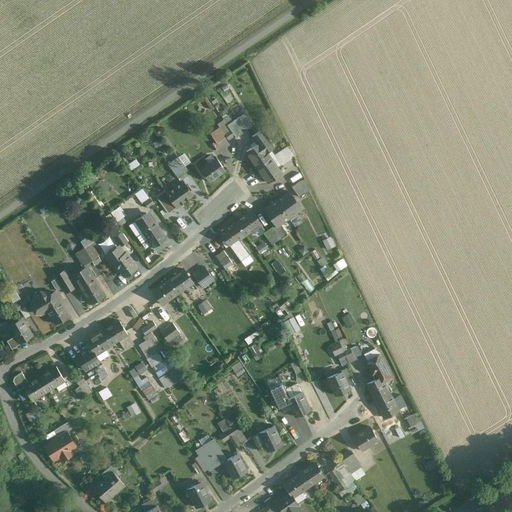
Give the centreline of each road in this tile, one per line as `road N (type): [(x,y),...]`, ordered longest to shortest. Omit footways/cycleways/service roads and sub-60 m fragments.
road 1 (residential): [(3,374),(9,363),(120,301),(235,198)]
road 2 (residential): [(218,511),(360,415)]
road 3 (residential): [(93,511),(33,458),(6,404),(3,374)]
